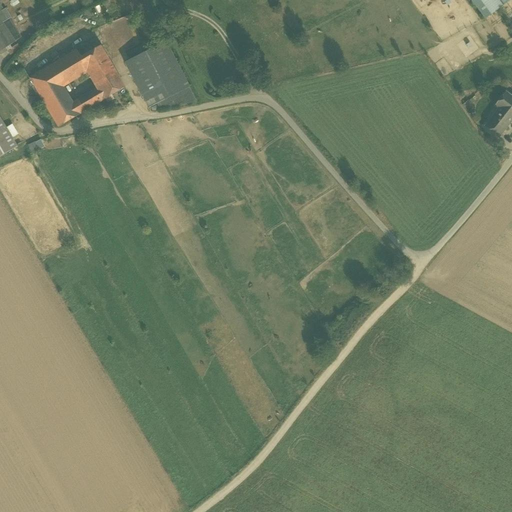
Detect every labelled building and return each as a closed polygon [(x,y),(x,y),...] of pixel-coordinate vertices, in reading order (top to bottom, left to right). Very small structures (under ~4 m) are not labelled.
[(15,42),(0,19),(0,51),(0,52),(15,42)] [(22,34),(31,29),(27,22),(18,27),(22,34)] [(98,40),(78,51),(83,58),(102,47),(98,40)] [(165,42),(124,63),(148,109),(156,105),(159,110),(197,102),(165,42)] [(102,47),(83,58),(80,60),(88,73),(95,85),(117,72),(102,47)] [(78,51),(52,67),(64,88),(88,73),(80,60),(83,58),(78,51)] [(64,88),(52,67),(31,79),(58,128),(80,115),(75,106),(64,88)] [(117,72),(95,85),(99,92),(104,101),(126,88),(117,72)] [(99,92),(82,102),(87,111),(104,101),(99,92)] [(511,98),(505,93),(494,108),(499,112),(491,123),(489,121),(485,127),(498,138),(511,121),(511,98)] [(82,102),(75,106),(80,115),(87,111),(82,102)] [(0,157),(17,148),(0,119),(0,157)] [(31,153),(45,148),(42,139),(28,144),(31,153)]
